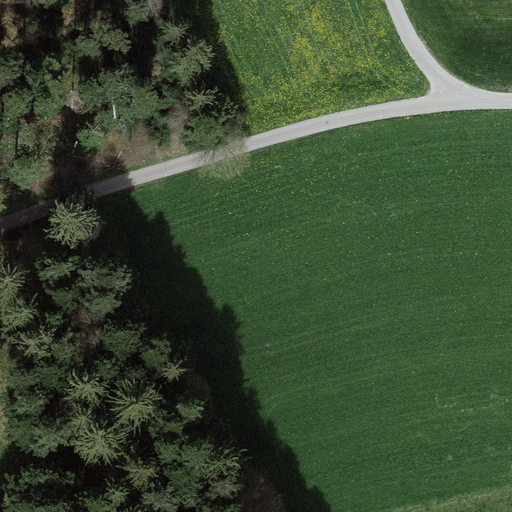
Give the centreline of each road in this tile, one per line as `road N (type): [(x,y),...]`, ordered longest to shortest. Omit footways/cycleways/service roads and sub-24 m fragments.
road 1 (unclassified): [(476,98),(329,122),(69,201),(0,213)]
road 2 (unclassified): [(390,0),(423,67),(452,92),(476,98)]
